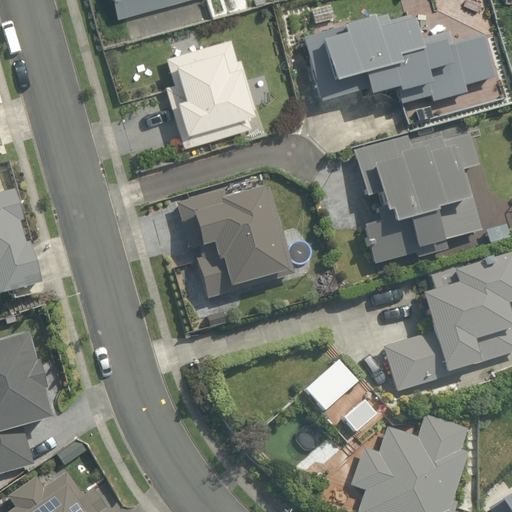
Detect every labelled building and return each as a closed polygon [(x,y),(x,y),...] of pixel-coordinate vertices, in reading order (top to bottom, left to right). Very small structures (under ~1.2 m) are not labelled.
[(110,0),(115,18),(180,0),(110,0)] [(413,41),(407,17),(385,23),(384,18),(301,39),(318,104),(364,92),(365,98),(395,91),(398,106),(428,98),(429,103),(463,95),(461,87),(490,80),(479,37),(449,45),(446,32),(413,41)] [(234,60),(228,39),(164,57),(171,84),(163,86),(180,145),(249,126),(245,112),(248,111),(248,109),(252,107),(238,59),(234,60)] [(473,168),(464,136),(438,143),(437,138),(406,146),(403,138),(351,152),(364,198),(375,195),(379,209),(373,211),(376,223),(360,227),(370,266),(413,254),(414,259),(443,251),(441,243),(478,233),(462,171),(473,168)] [(291,276),(267,187),(222,199),(220,192),(174,205),(187,251),(195,249),(198,257),(193,259),(204,300),(291,276)] [(0,296),(38,285),(26,243),(22,244),(17,222),(20,221),(12,190),(0,193),(0,296)] [(441,376),(511,353),(511,345),(500,308),(511,304),(511,277),(506,257),(484,263),(484,262),(476,264),(476,265),(460,270),(459,265),(426,275),(431,293),(416,298),(427,334),(379,349),(393,394),(442,379),(441,376)] [(37,344),(50,340),(43,313),(29,316),(37,344)] [(0,474),(30,466),(21,432),(54,423),(30,333),(0,340),(0,474)] [(354,511),(451,511),(454,504),(446,502),(463,455),(456,453),(464,431),(422,417),(414,439),(385,429),(376,455),(360,450),(347,487),(361,493),(354,511)] [(80,497),(63,473),(40,489),(34,479),(6,498),(13,508),(6,511),(99,511),(102,511),(88,491),(80,497)] [(511,511),(511,492),(486,509),(487,511),(511,511)]
